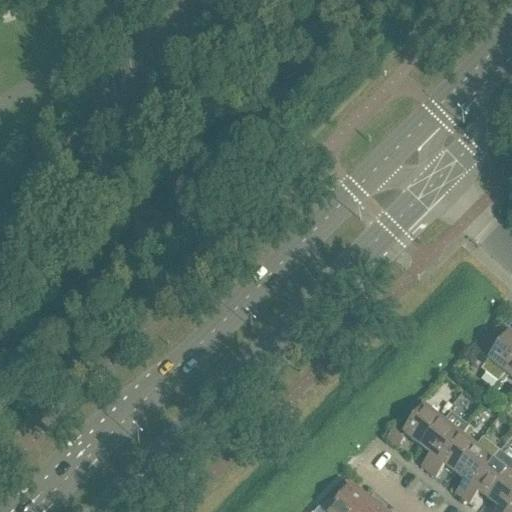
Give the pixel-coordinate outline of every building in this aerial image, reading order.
[(498,385),(505,376),(511,367),(511,338),(495,325),(471,355),(486,366),(482,372),(498,385)] [(454,368),(448,376),(456,382),(462,374),(454,368)] [(403,436),(420,449),(440,422),(423,409),(403,436)] [(421,469),(428,475),(458,436),(465,427),(449,415),(442,424),(440,422),(420,449),(430,457),(421,469)] [(386,442),(398,451),(404,443),(393,434),(386,442)] [(454,476),(475,449),(458,436),(428,475),(435,480),(445,468),(454,476)] [(455,496),(462,501),(500,453),(482,440),(475,449),(454,476),(464,484),(455,496)] [(479,495),(489,503),(511,472),(511,463),(500,453),(462,501),(469,507),(479,495)] [(496,511),(508,511),(511,508),(511,472),(489,503),(498,510),(496,511)] [(321,511),(319,510),(317,511),(359,511),(367,502),(350,489),(331,511),(321,511)] [(359,511),(380,511),(367,502),(359,511)]
